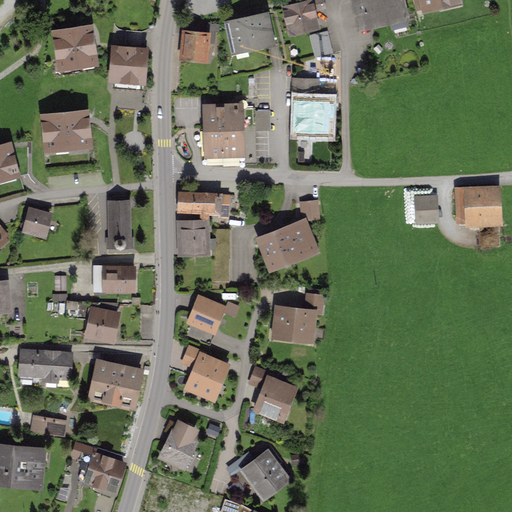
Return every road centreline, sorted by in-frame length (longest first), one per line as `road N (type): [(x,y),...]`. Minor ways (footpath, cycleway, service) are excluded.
road 1 (residential): [(511,175),(406,181),(165,172)]
road 2 (tertiary): [(125,511),(164,350),(165,172)]
road 3 (tertiary): [(165,172),(162,74),(172,0)]
